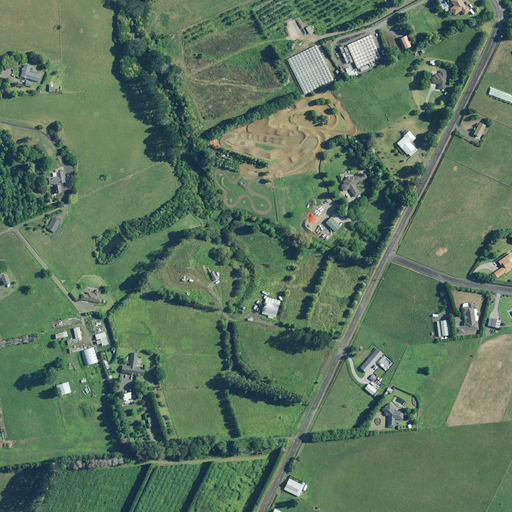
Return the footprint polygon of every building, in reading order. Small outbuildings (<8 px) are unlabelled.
[(463,15),(469,11),(466,5),(464,6),(460,0),(449,0),(453,6),(449,8),(453,15),(460,11),(463,15)] [(310,25),(306,28),(310,34),(314,31),(310,25)] [(373,65),(372,62),(382,58),(371,35),(347,46),(358,69),(360,68),(361,71),(373,65)] [(406,35),(399,38),(404,49),(411,46),(406,35)] [(334,79),(317,45),(287,60),(305,94),(334,79)] [(353,62),(350,55),(348,56),(347,57),(345,52),(342,53),(347,63),(349,62),(348,60),(350,59),(351,63),(353,62)] [(350,63),(345,66),(349,77),(355,75),(350,63)] [(24,64),(20,76),(39,82),(42,70),(24,64)] [(431,77),(431,81),(431,83),(438,83),(437,89),(444,89),(446,71),(439,70),(439,73),(436,73),(436,74),(433,74),(433,76),(431,77)] [(482,128),(484,125),(478,121),(471,133),(477,137),(479,133),(481,134),(483,129),(482,128)] [(408,130),(402,136),(403,136),(395,143),(406,154),(407,153),(410,156),(416,150),(409,142),(415,138),(408,130)] [(47,185),(53,184),(55,193),(61,192),(59,183),(65,181),(62,169),(49,172),(50,175),(45,176),(47,185)] [(355,185),(367,177),(364,172),(361,174),(360,172),(354,176),(352,175),(350,176),(349,176),(348,176),(347,176),(346,176),(346,177),(345,177),(345,178),(345,179),(345,180),(342,181),(343,184),(341,185),(340,185),(340,186),(340,187),(340,188),(340,189),(341,189),(341,190),(342,191),(343,191),(344,191),(348,188),(354,197),(360,193),(355,185)] [(60,222),(52,217),(45,227),(54,232),(60,222)] [(325,222),(327,225),(325,226),(327,228),(328,226),(335,232),(340,226),(330,217),(325,222)] [(504,274),(510,270),(509,269),(511,267),(511,250),(496,261),(500,267),(492,272),(496,278),(504,273),(504,274)] [(6,274),(1,275),(0,273),(0,277),(3,285),(9,283),(6,274)] [(100,292),(93,290),(93,292),(87,291),(87,294),(81,293),(80,300),(100,304),(102,297),(99,296),(100,292)] [(280,300),(265,297),(262,313),(276,316),(280,300)] [(467,302),(463,303),(461,304),(462,306),(460,307),(461,314),(464,313),(465,315),(463,315),(464,320),(465,320),(465,325),(454,327),(455,334),(464,333),(464,331),(479,329),(475,303),(473,304),(472,301),(467,302)] [(449,319),(436,320),(438,336),(451,335),(449,319)] [(78,327),(72,328),(75,338),(77,338),(77,340),(82,339),(82,336),(80,336),(78,327)] [(96,344),(100,343),(101,346),(108,344),(104,331),(94,335),(96,340),(95,341),(96,344)] [(92,346),(81,349),(85,365),(96,362),(92,346)] [(136,353),(130,352),(128,366),(121,365),(120,372),(129,373),(129,374),(133,374),(135,374),(135,375),(139,375),(139,374),(142,375),(143,369),(141,369),(142,367),(139,366),(139,367),(135,367),(137,357),(136,357),(136,353)] [(378,358),(373,353),(359,367),(365,373),(378,358)] [(68,381),(55,385),(58,395),(71,392),(68,381)] [(376,390),(368,383),(364,388),(372,395),(376,390)] [(387,387),(385,391),(383,394),(385,395),(387,392),(390,393),(392,389),(387,387)] [(122,397),(119,398),(120,403),(124,402),(123,400),(132,398),(130,393),(132,393),(132,391),(121,394),(122,397)] [(395,408),(389,402),(381,409),(384,412),(383,413),(385,416),(386,415),(387,417),(387,427),(394,427),(394,419),(402,419),(403,411),(394,410),(395,408)] [(145,416),(146,418),(147,418),(149,426),(154,425),(150,414),(145,416)] [(285,476),(280,486),(294,493),(299,482),(285,476)]
